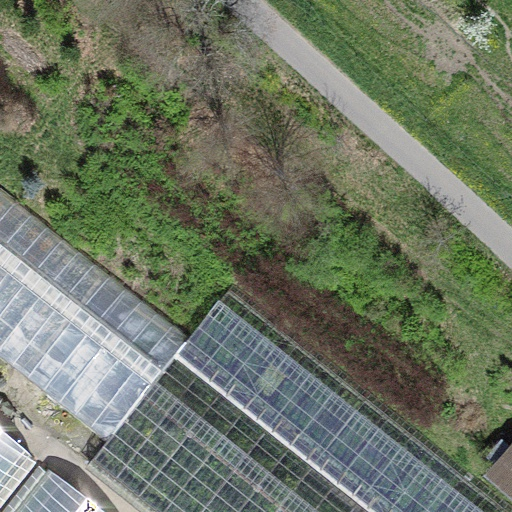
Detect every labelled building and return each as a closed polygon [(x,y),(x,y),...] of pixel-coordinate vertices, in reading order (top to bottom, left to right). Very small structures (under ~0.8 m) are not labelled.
[(0,195),(0,350),(113,439),(196,333),(8,185),(0,195)] [(511,511),(511,505),(233,287),(196,333),(113,439),(89,470),(143,511),(511,511)] [(0,431),(0,495),(31,457),(0,431)] [(511,454),(492,478),(511,494),(511,454)] [(100,511),(46,469),(11,511),(100,511)]
